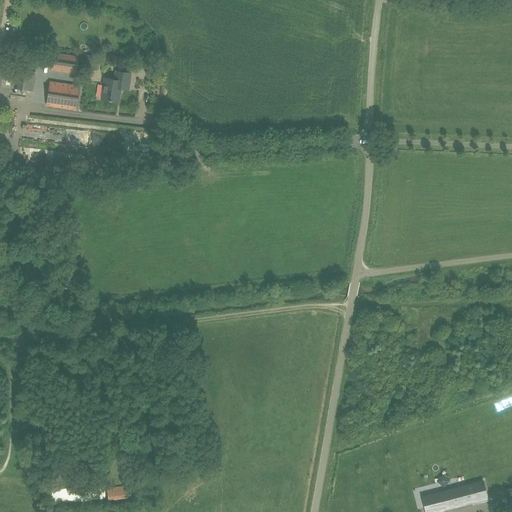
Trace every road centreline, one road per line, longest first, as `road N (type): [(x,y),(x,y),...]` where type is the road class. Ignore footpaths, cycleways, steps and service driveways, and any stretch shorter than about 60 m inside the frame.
road 1 (unclassified): [(356,273),(377,0)]
road 2 (unclassified): [(314,511),(356,273)]
road 3 (unclassified): [(356,273),(511,255)]
